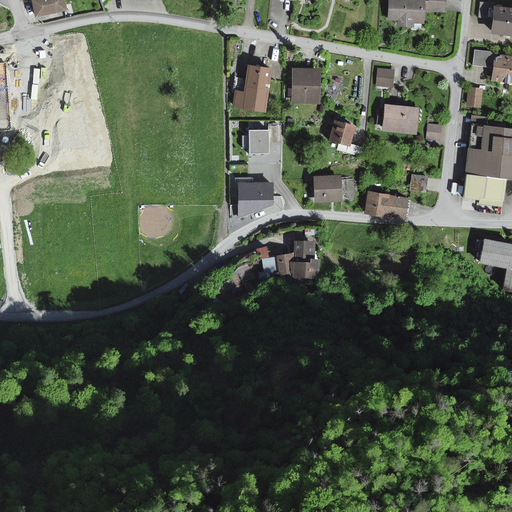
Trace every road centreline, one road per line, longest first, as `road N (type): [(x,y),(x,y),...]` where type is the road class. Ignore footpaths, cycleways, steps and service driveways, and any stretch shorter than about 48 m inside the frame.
road 1 (residential): [(441,221),(455,73),(162,18),(96,18),(25,33),(13,0)]
road 2 (residential): [(441,221),(276,217),(128,306),(93,315),(0,316)]
